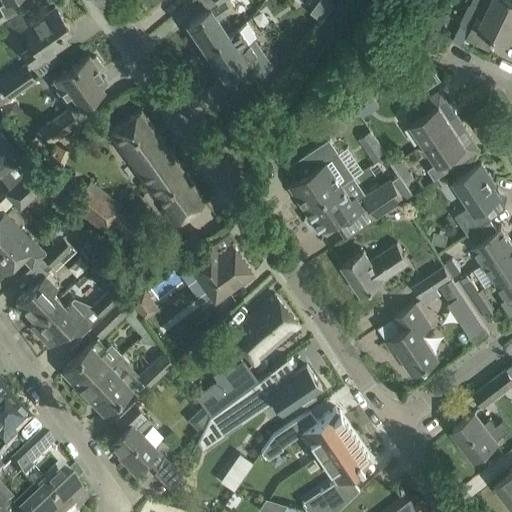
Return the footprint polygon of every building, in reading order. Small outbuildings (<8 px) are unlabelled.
[(204,47),(205,49),(227,34),(217,19),(230,10),(224,0),(223,0),(213,0),(216,4),(209,8),(188,23),(195,33),(190,37),(199,50),(204,47)] [(511,18),(474,0),(470,0),(457,28),(467,33),(466,36),(490,47),(496,35),(508,41),(511,32),(511,18)] [(511,0),(474,0),(511,18),(511,0)] [(67,39),(62,32),(69,27),(54,6),(38,18),(30,7),(5,24),(19,28),(30,44),(25,48),(34,62),(67,39)] [(270,65),(251,37),(255,35),(246,22),(227,34),(205,49),(209,53),(204,57),(213,70),(218,67),(225,77),(242,65),(251,78),(270,65)] [(102,86),(94,75),(100,71),(88,55),(76,63),(75,62),(72,64),(73,65),(50,81),(61,97),(66,93),(75,105),(102,86)] [(0,82),(0,102),(36,77),(26,64),(0,82)] [(361,117),(378,105),(372,95),(354,106),(361,117)] [(411,120),(425,141),(460,118),(446,97),(430,108),(411,120)] [(40,128),(49,141),(78,120),(69,107),(40,128)] [(141,109),(124,121),(109,131),(156,198),(159,195),(168,207),(165,209),(174,222),(205,200),(141,109)] [(458,150),(474,139),(460,118),(425,141),(438,161),(428,168),(435,178),(464,159),(458,150)] [(371,129),(358,137),(374,162),(386,153),(371,129)] [(0,174),(9,168),(5,163),(18,153),(0,130),(0,174)] [(289,184),(305,209),(343,184),(354,176),(329,136),(304,155),(313,168),(289,184)] [(481,161),(464,172),(452,181),(468,205),(455,214),(468,233),(474,228),(491,217),(484,207),(501,196),(489,178),(491,176),(481,161)] [(42,181),(30,167),(7,191),(19,203),(42,181)] [(376,216),(405,197),(412,192),(400,174),(392,178),(391,177),(358,199),(355,194),(351,197),(343,184),(305,209),(320,230),(338,219),(341,223),(357,212),(369,205),(376,216)] [(120,205),(89,180),(72,202),(103,227),(120,205)] [(124,213),(133,224),(147,212),(137,201),(124,213)] [(21,255),(31,265),(43,253),(46,251),(36,241),(31,245),(2,215),(0,216),(0,267),(4,272),(21,255)] [(472,244),(484,261),(511,242),(511,241),(501,225),(472,244)] [(46,251),(43,253),(53,264),(72,246),(74,249),(83,240),(71,226),(46,251)] [(210,243),(193,254),(187,259),(216,300),(254,274),(231,242),(217,253),(210,243)] [(364,249),(358,252),(342,263),(362,293),(378,282),(384,279),(383,278),(410,260),(398,242),(371,259),(364,249)] [(511,242),(484,261),(496,278),(511,267),(511,242)] [(459,270),(451,257),(445,263),(452,275),(459,270)] [(451,276),(444,265),(431,274),(438,284),(451,276)] [(511,267),(496,278),(507,296),(511,292),(511,267)] [(15,300),(34,320),(59,296),(53,290),(58,285),(45,271),(15,300)] [(470,294),(477,289),(469,277),(462,282),(470,294)] [(111,286),(92,303),(102,313),(115,301),(121,296),(111,286)] [(477,289),(470,294),(487,320),(499,312),(482,286),(477,289)] [(158,309),(144,289),(126,302),(142,320),(158,309)] [(274,293),(258,306),(227,332),(253,360),(298,323),(274,293)] [(59,296),(34,320),(35,320),(30,325),(49,345),(84,312),(73,300),(67,305),(59,296)] [(102,313),(93,323),(103,333),(125,311),(115,301),(102,313)] [(415,301),(411,304),(394,315),(403,328),(390,336),(413,372),(438,355),(427,338),(422,330),(430,325),(415,301)] [(76,356),(62,370),(82,390),(112,362),(116,358),(120,353),(111,344),(106,349),(95,338),(76,356)] [(172,363),(162,352),(141,373),(151,383),(172,363)] [(112,362),(82,390),(102,412),(117,398),(137,378),(129,369),(132,365),(120,353),(116,358),(112,362)] [(245,361),(199,396),(212,412),(257,377),(245,361)] [(209,416),(197,439),(200,444),(222,429),(224,433),(241,421),(239,418),(271,397),(273,400),(281,413),(299,401),(301,405),(316,396),(313,392),(321,386),(306,364),(291,375),(290,373),(277,382),(269,370),(258,378),(212,414),(209,416)] [(174,381),(180,375),(171,366),(161,375),(166,380),(174,381)] [(511,375),(506,367),(474,392),(484,404),(511,382),(511,375)] [(110,441),(122,453),(119,456),(135,474),(149,460),(144,455),(156,445),(140,428),(150,419),(132,401),(115,417),(125,427),(110,441)] [(309,409),(273,433),(281,446),(303,431),(319,455),(352,432),(340,414),(341,413),(339,409),(338,410),(335,406),(316,419),(309,409)] [(2,410),(0,411),(0,457),(16,441),(13,438),(31,422),(20,410),(11,419),(2,410)] [(490,428),(487,425),(475,410),(453,427),(475,455),(497,438),(509,428),(502,418),(490,428)] [(352,432),(319,455),(336,479),(329,484),(319,490),(334,511),(359,489),(348,473),(359,465),(360,467),(363,465),(362,463),(370,458),(352,432)] [(42,435),(28,448),(11,464),(21,475),(52,445),(42,435)] [(51,491),(43,498),(55,511),(75,511),(85,503),(71,488),(78,482),(60,464),(41,481),(51,491)] [(511,467),(510,469),(495,481),(511,503),(511,467)] [(0,488),(0,511),(12,502),(0,488)] [(55,511),(43,498),(33,489),(12,508),(16,511),(55,511)] [(261,511),(282,511),(286,504),(266,496),(260,511),(261,511)] [(407,511),(400,503),(388,511),(407,511)]
